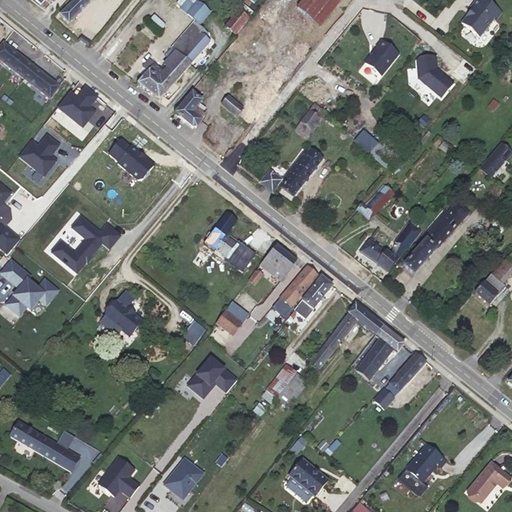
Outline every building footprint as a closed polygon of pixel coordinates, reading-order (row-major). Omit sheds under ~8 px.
[(75,0),(60,16),(68,24),(92,0),(75,0)] [(189,1),(187,0),(185,2),(198,13),(203,7),(197,2),(194,5),(189,1)] [(330,0),(303,0),(297,9),(313,22),(330,0)] [(501,15),(482,0),(477,0),(471,8),(473,9),(469,13),(470,14),(461,25),(479,39),(493,21),(495,23),(501,15)] [(185,2),(180,9),(199,25),(205,18),(198,13),(185,2)] [(209,12),(203,7),(198,13),(205,18),(209,12)] [(235,36),(248,19),(238,10),(225,28),(235,36)] [(15,31),(0,18),(0,30),(9,38),(15,31)] [(171,49),(175,53),(175,52),(198,26),(194,23),(171,49)] [(206,24),(201,29),(207,35),(212,30),(206,24)] [(182,58),(190,65),(209,43),(204,38),(207,35),(201,29),(198,26),(175,52),(182,58)] [(0,48),(0,61),(50,99),(60,87),(9,48),(13,44),(7,39),(0,48)] [(397,56),(381,42),(376,48),(376,49),(364,65),(379,77),(397,56)] [(164,57),(168,60),(175,53),(171,49),(164,57)] [(148,72),(137,85),(150,95),(182,58),(175,52),(175,53),(168,60),(164,65),(167,68),(163,72),(160,70),(154,65),(148,72)] [(150,95),(158,102),(190,65),(182,58),(150,95)] [(435,73),(434,58),(419,59),(416,62),(418,80),(440,99),(452,86),(440,75),(439,76),(435,73)] [(143,68),(148,72),(154,65),(149,61),(143,68)] [(290,74),(281,67),(269,82),(277,89),(290,74)] [(255,120),(276,94),(266,86),(245,112),(255,120)] [(97,97),(85,88),(79,95),(82,98),(79,101),(69,93),(57,108),(82,128),(94,113),(87,107),(90,104),(91,105),(97,97)] [(175,114),(192,129),(196,128),(200,122),(204,117),(195,109),(201,101),(192,93),(175,114)] [(243,110),(227,97),(221,106),(236,118),(243,110)] [(325,113),(314,105),(309,112),(320,119),(325,113)] [(320,119),(309,112),(302,122),(312,130),(320,119)] [(312,130),(302,122),(296,130),(306,138),(312,130)] [(362,134),(354,142),(369,155),(376,147),(362,134)] [(58,146),(46,136),(40,144),(43,147),(40,150),(30,142),(18,157),(43,177),(55,161),(49,156),(51,153),(52,154),(58,146)] [(118,164),(138,181),(142,180),(154,166),(131,148),(130,149),(121,141),(109,155),(119,163),(118,164)] [(369,155),(388,171),(398,160),(379,144),(376,147),(369,155)] [(511,154),(501,146),(481,170),(490,178),(511,154)] [(260,183),(272,194),(279,185),(293,196),(321,161),(306,150),(282,180),(269,171),(260,183)] [(0,185),(0,205),(10,194),(0,185)] [(373,215),(391,193),(385,187),(366,207),(365,207),(373,215)] [(393,195),(391,193),(373,215),(374,215),(393,195)] [(366,207),(361,203),(356,210),(368,220),(373,215),(365,207),(366,207)] [(414,275),(467,214),(457,205),(449,214),(446,211),(423,237),(426,240),(403,266),(414,275)] [(235,245),(224,237),(235,222),(226,215),(191,262),(201,269),(214,251),(226,259),(235,245)] [(52,254),(77,275),(86,264),(87,265),(92,259),(91,258),(102,244),(109,251),(120,238),(107,227),(100,235),(81,219),(72,229),(86,241),(75,255),(60,243),(52,254)] [(1,224),(0,225),(0,249),(7,256),(20,240),(1,224)] [(391,256),(385,252),(385,253),(368,242),(361,252),(388,273),(419,232),(409,224),(395,243),(391,256)] [(296,262),(276,247),(262,264),(271,271),(272,275),(278,280),(282,280),(296,262)] [(511,272),(511,263),(507,259),(491,276),(490,275),(474,294),(489,307),(505,288),(501,285),(511,272)] [(63,293),(50,282),(43,291),(33,282),(35,279),(16,263),(6,276),(21,288),(23,284),(27,287),(11,307),(24,318),(31,309),(35,312),(48,296),(55,302),(63,293)] [(314,280),(317,277),(306,268),(271,309),(284,320),(292,310),(290,308),(312,283),(314,280)] [(256,271),(249,281),(254,285),(262,275),(256,271)] [(305,320),(332,287),(321,278),(317,282),(315,286),(294,311),(296,312),(305,320)] [(124,328),(132,334),(142,322),(134,315),(135,314),(127,308),(126,309),(118,302),(105,318),(121,331),(124,328)] [(231,305),(247,318),(249,316),(232,303),(231,305)] [(232,338),(247,318),(231,305),(215,325),(232,338)] [(376,337),(382,328),(355,306),(336,329),(337,329),(309,365),(318,372),(357,322),(376,337)] [(397,354),(404,345),(382,328),(376,337),(380,341),(365,359),(377,369),(378,369),(392,350),(397,354)] [(407,384),(426,363),(416,355),(389,385),(399,393),(407,384)] [(368,380),(377,369),(365,359),(356,371),(368,380)] [(227,395),(237,382),(211,360),(188,388),(204,400),(213,390),(211,388),(214,384),(227,395)] [(273,383),(283,391),(296,374),(287,366),(273,383)] [(283,391),(276,400),(287,409),(307,383),(296,374),(283,391)] [(266,392),(276,400),(283,391),(273,383),(266,392)] [(384,390),(374,401),(384,410),(394,399),(384,390)] [(262,397),(272,405),(276,400),(266,392),(262,397)] [(79,459),(18,423),(9,437),(71,473),(79,459)] [(300,438),(294,445),(301,450),(306,443),(300,438)] [(337,440),(328,449),(333,453),(341,445),(337,440)] [(437,466),(439,468),(444,461),(426,446),(406,471),(421,484),(437,466)] [(132,498),(141,487),(134,480),(131,483),(128,481),(137,470),(122,458),(100,485),(115,497),(121,490),(132,498)] [(223,464),(218,460),(212,468),(217,472),(223,464)] [(309,493),(314,498),(328,481),(302,460),(289,477),(291,479),(309,493)] [(510,479),(491,463),(467,492),(481,504),(499,480),(505,485),(510,479)] [(181,502),(199,480),(180,465),(160,491),(167,497),(170,494),(181,502)] [(421,484),(406,471),(398,480),(419,498),(427,489),(421,484)] [(309,493),(291,479),(287,485),(288,489),(300,498),(304,499),(309,493)]
